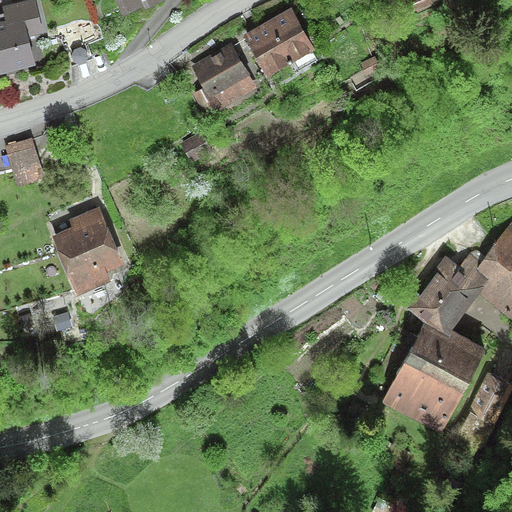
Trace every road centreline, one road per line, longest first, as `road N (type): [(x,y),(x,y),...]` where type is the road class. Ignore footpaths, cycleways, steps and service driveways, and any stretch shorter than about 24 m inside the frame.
road 1 (tertiary): [(511,178),(148,399),(0,447)]
road 2 (residential): [(0,122),(121,77),(240,0)]
